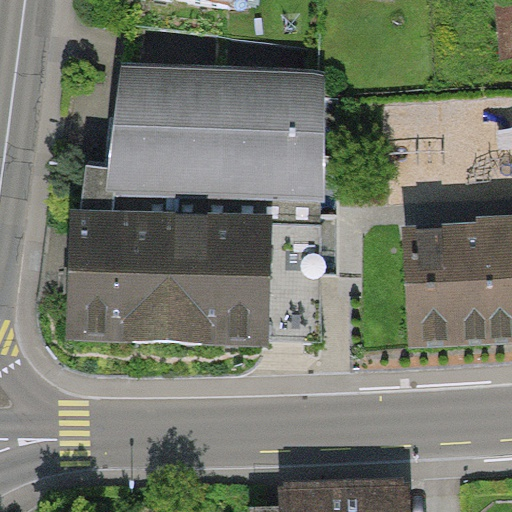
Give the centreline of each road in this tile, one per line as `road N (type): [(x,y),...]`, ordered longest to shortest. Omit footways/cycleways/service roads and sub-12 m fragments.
road 1 (residential): [(511,422),(77,439)]
road 2 (unclassified): [(28,0),(0,205)]
